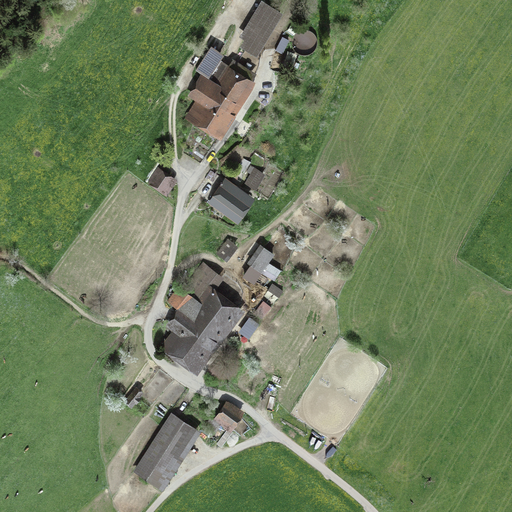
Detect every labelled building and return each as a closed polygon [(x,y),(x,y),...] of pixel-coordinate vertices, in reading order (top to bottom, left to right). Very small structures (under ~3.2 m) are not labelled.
[(245,49),(255,55),(280,14),(267,6),(246,40),(249,41),(245,49)] [(230,67),(218,86),(206,78),(221,56),(209,48),(195,70),(202,75),(190,94),(195,97),(193,99),(196,101),(187,114),(218,134),(231,114),(229,113),(243,90),(241,89),(247,79),(230,67)] [(167,193),(173,182),(168,179),(170,176),(157,167),(148,181),(167,193)] [(255,186),(263,173),(255,168),(247,181),(255,186)] [(251,196),(226,178),(209,202),(234,220),(251,196)] [(238,247),(229,242),(219,259),(227,264),(238,247)] [(261,270),(273,254),(263,247),(251,264),(261,270)] [(238,307),(203,281),(212,269),(203,262),(172,304),(180,310),(171,323),(173,324),(174,323),(184,330),(183,332),(181,330),(169,346),(195,365),(238,307)] [(273,311),(265,305),(256,317),(264,323),(273,311)] [(264,332),(253,323),(245,334),(256,343),(264,332)] [(141,391),(136,387),(125,399),(131,404),(141,391)] [(238,413),(225,404),(214,418),(227,428),(238,413)] [(170,413),(135,468),(158,482),(192,427),(170,413)]
